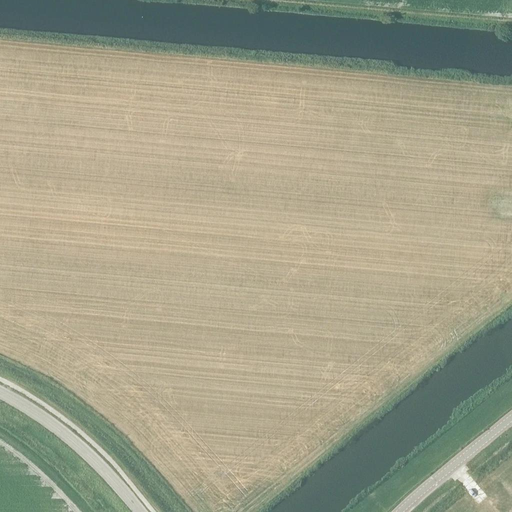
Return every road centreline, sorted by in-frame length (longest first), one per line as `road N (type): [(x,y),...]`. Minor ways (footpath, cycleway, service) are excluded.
road 1 (primary): [(138,511),(75,444),(0,393)]
road 2 (tertiary): [(399,511),(511,416)]
